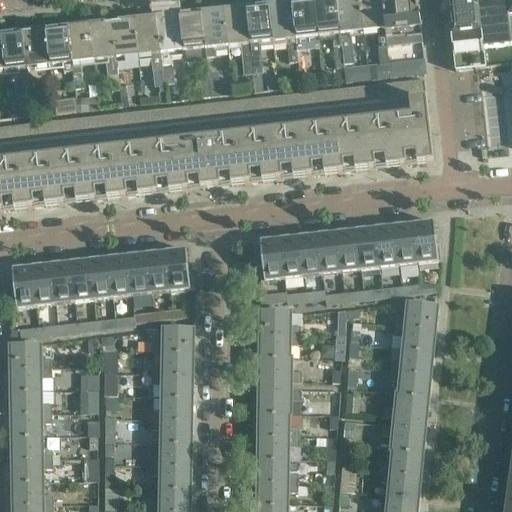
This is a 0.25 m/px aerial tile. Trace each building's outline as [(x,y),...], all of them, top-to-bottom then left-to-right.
[(317,3),(314,4),(318,39),(332,37),(336,78),(343,77),(344,77),(341,36),(337,1),(328,2),(324,0),(320,0),(319,0),(317,3)] [(347,0),(348,0),(337,1),(341,36),(343,60),(352,58),(349,35),(363,34),(359,0),(347,0)] [(359,0),(363,34),(386,31),(382,0),(359,0)] [(382,0),(386,31),(386,34),(420,31),(418,10),(417,0),(382,0)] [(478,0),(447,0),(457,74),(487,70),(485,49),(478,0)] [(511,0),(478,0),(485,49),(511,46),(511,0)] [(303,5),(292,6),(296,41),(318,39),(314,4),(313,4),(310,1),(305,2),(303,5)] [(272,8),(269,8),(273,43),(288,42),(290,64),(298,64),(296,41),(292,6),(282,7),(279,5),(274,5),(272,8)] [(258,10),(247,11),(251,46),(256,87),(263,86),(261,67),(260,45),(273,43),(269,8),(269,9),(265,6),(260,6),(258,10)] [(226,13),(225,13),(229,48),(241,47),(245,77),(254,76),(251,46),(247,11),(237,12),(234,9),(229,10),(226,13)] [(212,15),(202,16),(206,51),(207,60),(215,59),(214,50),(229,48),(225,13),(223,13),(220,11),(214,11),(212,15)] [(181,18),(180,18),(184,53),(197,52),(198,61),(207,60),(206,51),(202,16),(192,17),(189,14),(184,15),(181,18)] [(167,19),(158,20),(162,55),(162,68),(171,67),(185,66),(183,53),(184,53),(180,18),(178,18),(175,16),(170,16),(167,19)] [(137,23),(135,23),(139,58),(151,57),(153,73),(163,72),(161,56),(162,55),(158,20),(147,22),(145,19),(139,20),(137,23)] [(123,24),(113,25),(117,60),(139,58),(135,23),(133,23),(130,21),(125,21),(123,24)] [(92,27),(91,28),(95,63),(108,61),(112,93),(120,93),(117,60),(113,25),(103,26),(100,24),(95,24),(92,27)] [(78,29),(69,30),(73,65),(76,92),(83,91),(80,64),(95,63),(91,28),(89,28),(86,25),(81,26),(78,29)] [(48,32),(46,32),(50,68),(64,66),(66,87),(74,86),(73,65),(69,30),(58,31),(55,29),(50,29),(48,32)] [(34,34),(25,35),(29,70),(50,68),(46,32),(44,33),(41,30),(36,31),(34,34)] [(3,37),(2,37),(6,72),(29,70),(25,35),(14,36),(11,33),(6,34),(3,37)] [(398,53),(388,55),(389,65),(392,64),(400,64),(398,53)] [(426,76),(425,61),(400,64),(392,64),(394,79),(426,76)] [(391,65),(368,67),(370,82),(393,79),(391,65)] [(367,68),(345,70),(346,84),(369,82),(367,68)] [(174,85),(172,71),(164,72),(165,86),(174,85)] [(218,73),(209,74),(211,91),(219,90),(218,73)] [(323,86),(322,75),(313,75),(315,87),(323,86)] [(278,79),(267,80),(268,92),(279,90),(278,79)] [(0,214),(190,193),(202,191),(434,165),(430,126),(429,122),(425,82),(0,130),(0,214)] [(211,100),(209,82),(201,83),(202,100),(211,100)] [(132,87),(120,89),(122,108),(134,107),(132,87)] [(96,99),(77,101),(79,113),(98,111),(96,99)] [(75,100),(54,101),(54,106),(55,115),(76,113),(75,100)] [(41,116),(55,115),(54,106),(54,101),(40,103),(41,116)] [(25,106),(10,107),(11,120),(26,118),(25,106)] [(423,224),(416,225),(421,267),(442,264),(440,247),(437,247),(434,224),(424,225),(423,224)] [(416,225),(397,227),(402,269),(421,267),(416,225)] [(397,227),(378,230),(382,271),(402,269),(397,227)] [(378,230),(359,232),(363,273),(382,271),(378,230)] [(359,232),(340,234),(344,275),(363,273),(359,232)] [(340,234),(319,236),(324,278),(344,275),(340,234)] [(305,280),(324,278),(319,236),(300,238),(305,280)] [(300,238),(281,240),(286,282),(305,280),(300,238)] [(261,243),(260,243),(263,267),(259,267),(261,285),(286,282),(281,240),(261,243)] [(176,252),(167,253),(172,295),(194,292),(192,275),(189,275),(186,251),(176,253),(176,252)] [(167,253),(148,255),(153,297),(172,295),(167,253)] [(148,255),(129,258),(133,299),(153,297),(148,255)] [(129,258),(110,260),(114,301),(133,299),(129,258)] [(110,260),(91,262),(95,303),(114,301),(110,260)] [(91,262),(70,264),(75,306),(95,303),(91,262)] [(70,264),(51,266),(56,308),(75,306),(70,264)] [(51,266),(32,268),(37,310),(56,308),(51,266)] [(15,295),(11,295),(13,313),(37,310),(32,268),(13,271),(12,271),(15,295)] [(434,286),(423,287),(424,296),(436,295),(434,286)] [(423,287),(404,289),(405,298),(424,296),(423,287)] [(404,289),(385,291),(386,301),(405,298),(404,289)] [(385,291),(366,293),(367,303),(386,301),(385,291)] [(326,293),(307,295),(308,305),(326,303),(326,307),(327,307),(326,297),(326,293)] [(366,293),(347,295),(348,305),(367,303),(366,293)] [(287,295),(267,297),(268,307),(269,307),(287,305),(287,307),(288,307),(287,297),(287,295)] [(307,295),(287,297),(288,307),(308,305),(307,295)] [(347,295),(327,297),(326,297),(327,307),(348,305),(347,295)] [(397,319),(396,329),(400,329),(436,333),(438,309),(436,309),(408,306),(407,320),(401,320),(397,319)] [(189,311),(174,313),(175,322),(190,321),(189,311)] [(156,324),(175,322),(174,313),(155,315),(156,324)] [(357,313),(346,314),(347,322),(358,320),(357,313)] [(346,340),(347,322),(346,314),(336,315),(338,323),(337,339),(346,340)] [(134,317),(134,320),(135,329),(136,329),(136,327),(156,324),(155,315),(134,317)] [(261,315),(261,338),(298,339),(302,340),(302,330),(298,330),(291,330),(291,315),(268,315),(263,315),(261,315)] [(134,320),(117,322),(118,331),(135,329),(134,320)] [(117,322),(98,324),(99,333),(118,331),(117,322)] [(98,324),(77,326),(79,336),(99,333),(98,324)] [(77,326),(58,328),(59,338),(79,336),(77,326)] [(58,328),(39,330),(40,340),(59,338),(58,328)] [(394,338),(392,352),(403,353),(433,356),(436,333),(400,329),(396,329),(395,338),(394,338)] [(39,330),(20,332),(21,342),(40,340),(39,330)] [(153,344),(153,354),(162,355),(194,355),(194,332),(165,331),(164,338),(162,337),(162,345),(153,344)] [(363,334),(353,333),(352,350),(362,351),(363,334)] [(122,337),(100,340),(100,353),(122,353),(122,337)] [(261,338),(261,362),(292,363),(292,361),(290,361),(291,349),(298,349),(302,349),(302,340),(298,339),(261,338)] [(344,363),(346,340),(337,339),(336,339),(335,362),(344,363)] [(98,340),(86,341),(87,355),(98,354),(98,340)] [(11,348),(12,372),(44,372),(44,353),(42,353),(41,348),(11,348)] [(322,349),(321,359),(331,360),(332,350),(322,349)] [(118,354),(107,353),(106,377),(118,377),(118,354)] [(392,366),(392,375),(395,376),(431,379),(433,356),(403,353),(402,367),(396,366),(392,366)] [(153,368),(153,378),(193,378),(194,355),(162,355),(162,368),(153,368)] [(365,362),(350,361),(350,370),(365,371),(365,362)] [(261,362),(260,386),(292,387),(299,387),(299,377),(292,377),(292,363),(261,362)] [(44,372),(12,372),(12,395),(44,394),(44,372)] [(332,378),(332,386),(341,387),(341,379),(342,373),(332,373),(332,378)] [(392,375),(391,385),(394,385),(400,386),(399,396),(397,396),(397,400),(429,403),(431,379),(395,376),(392,375)] [(118,377),(106,377),(106,399),(118,399),(118,377)] [(153,378),(153,388),(161,388),(161,401),(193,401),(193,378),(153,378)] [(348,378),(348,392),(360,393),(361,379),(348,378)] [(99,379),(82,379),(82,392),(99,392),(99,379)] [(260,386),(260,410),(291,411),(292,387),(260,386)] [(328,409),(340,410),(340,392),(329,392),(328,409)] [(44,394),(12,395),(12,417),(45,417),(44,394)] [(99,417),(99,394),(90,394),(89,417),(99,417)] [(347,396),(345,416),(359,417),(360,397),(347,396)] [(121,400),(106,400),(106,420),(121,420),(121,400)] [(397,400),(395,423),(426,426),(429,403),(397,400)] [(192,424),(193,401),(161,401),(161,424),(192,424)] [(260,410),(259,434),(289,435),(289,418),(291,418),(291,411),(260,410)] [(329,416),(329,429),(339,430),(339,416),(329,416)] [(45,417),(12,417),(12,440),(45,440),(45,417)] [(89,440),(100,440),(100,417),(89,417),(89,440)] [(345,418),(343,446),(355,447),(357,419),(345,418)] [(395,423),(392,446),(424,450),(426,426),(395,423)] [(192,424),(161,424),(160,447),(192,447),(192,424)] [(115,430),(106,430),(106,446),(115,446),(115,430)] [(259,434),(259,457),(289,458),(289,435),(259,434)] [(328,460),(337,460),(339,437),(329,436),(328,460)] [(45,440),(12,440),(13,463),(45,463),(45,440)] [(99,440),(90,440),(90,455),(99,455),(99,440)] [(343,446),(342,467),(354,468),(356,447),(343,446)] [(393,453),(391,470),(422,473),(424,450),(392,446),(392,453),(393,453)] [(115,447),(106,447),(106,460),(115,460),(115,447)] [(160,447),(160,469),(191,470),(192,447),(160,447)] [(259,457),(259,481),(289,482),(289,458),(259,457)] [(327,473),(336,474),(337,461),(328,460),(327,473)] [(45,463),(13,463),(13,486),(46,485),(45,463)] [(100,463),(86,463),(86,485),(100,485),(100,463)] [(342,467),(340,491),(353,492),(354,468),(342,467)] [(160,469),(159,492),(191,492),(191,470),(160,469)] [(116,470),(105,470),(105,490),(116,490),(116,470)] [(391,470),(389,493),(419,496),(422,473),(391,470)] [(259,481),(258,505),(288,506),(289,482),(259,481)] [(46,485),(13,486),(14,509),(46,508),(46,485)] [(99,486),(89,486),(89,500),(99,500),(99,486)] [(120,511),(121,491),(105,491),(105,511),(120,511)] [(159,492),(159,511),(190,511),(191,492),(159,492)] [(340,492),(339,511),(351,511),(353,492),(340,492)] [(389,493),(387,511),(417,511),(419,496),(389,493)] [(323,494),(322,509),(333,509),(334,495),(323,494)]
